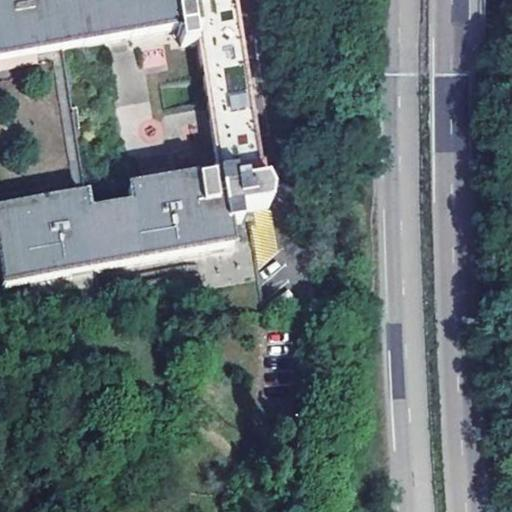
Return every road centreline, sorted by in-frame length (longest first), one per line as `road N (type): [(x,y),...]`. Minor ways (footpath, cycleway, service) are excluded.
road 1 (motorway): [(393,0),(417,511)]
road 2 (motorway): [(467,511),(448,0)]
